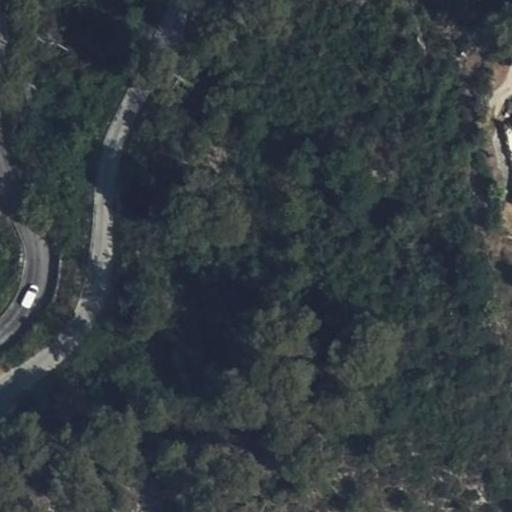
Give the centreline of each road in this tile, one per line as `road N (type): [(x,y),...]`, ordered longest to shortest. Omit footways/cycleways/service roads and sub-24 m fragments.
road 1 (unclassified): [(0,394),(63,342),(94,297),(109,160),(173,0)]
road 2 (unclassified): [(0,167),(38,245),(37,293),(0,327)]
